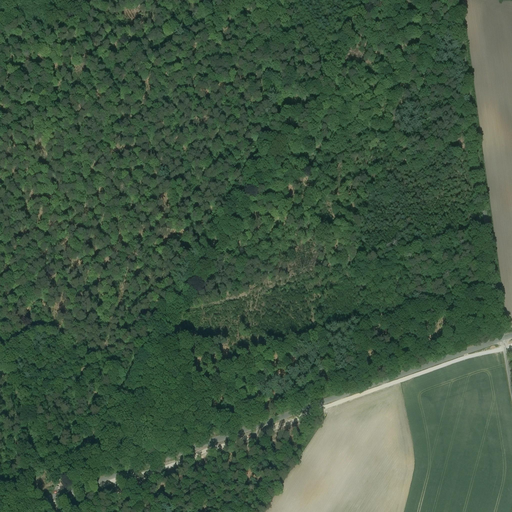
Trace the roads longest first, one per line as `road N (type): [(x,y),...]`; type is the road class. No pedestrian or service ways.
road 1 (track): [(43,511),(367,0)]
road 2 (unclassified): [(11,511),(503,337)]
road 3 (unclassified): [(503,337),(457,0)]
